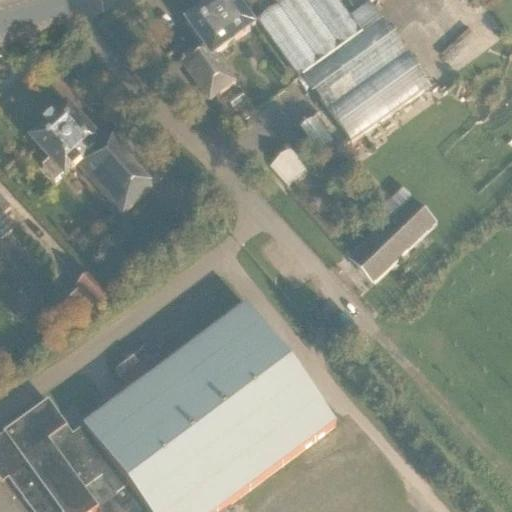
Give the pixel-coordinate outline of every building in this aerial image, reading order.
[(183,67),(210,104),(235,85),(215,57),(256,28),(235,0),(216,0),(185,23),(205,50),(183,67)] [(349,19),(335,0),(289,0),(277,9),(257,23),(299,81),(303,78),(352,146),(431,90),(369,5),(349,19)] [(271,0),(277,9),(289,0),(271,0)] [(459,67),(482,48),(474,38),(464,46),(464,47),(451,58),(459,67)] [(149,194),(158,183),(162,180),(120,134),(106,148),(67,106),(29,141),(51,165),(44,171),(58,186),(77,168),(123,218),(149,194)] [(337,156),(312,123),(301,131),(325,165),(337,156)] [(270,169),(288,189),(308,170),(291,151),(270,169)] [(0,243),(15,231),(3,217),(4,217),(10,211),(0,199),(0,243)] [(348,262),(372,288),(437,226),(413,200),(348,262)] [(95,309),(99,313),(112,300),(95,283),(83,295),(79,291),(64,306),(80,323),(95,309)] [(49,404),(0,440),(0,482),(3,486),(9,482),(31,511),(97,511),(98,511),(97,511),(215,511),(334,425),(248,310),(74,439),(49,404)]
